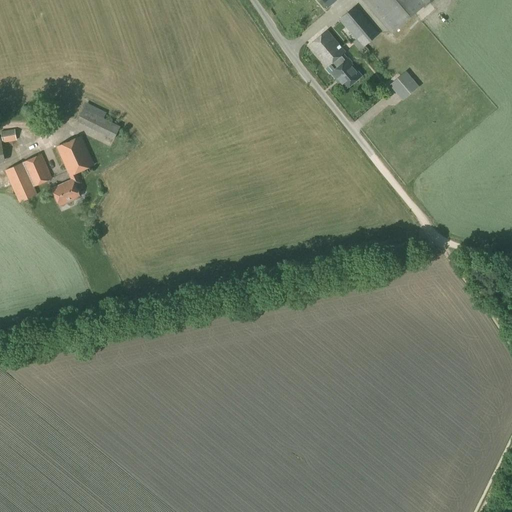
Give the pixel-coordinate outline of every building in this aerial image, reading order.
[(391,34),(430,1),(429,0),(361,0),(391,34)] [(363,48),(379,34),(355,7),(339,21),(363,48)] [(360,77),(342,55),(344,53),(326,32),(308,47),(326,69),(328,67),(333,72),(330,74),(344,90),(360,77)] [(402,101),(419,87),(406,72),(389,85),(402,101)] [(113,140),(120,127),(84,109),(78,121),(113,140)] [(3,143),(16,141),(15,130),(1,132),(3,143)] [(59,208),(80,198),(74,187),(81,184),(76,174),(94,166),(80,137),(56,148),(71,180),(50,190),(59,208)] [(19,203),(37,195),(34,187),(52,178),(42,155),(5,171),(19,203)]
